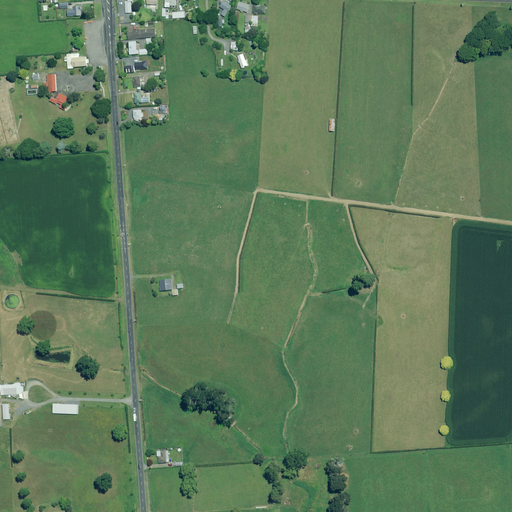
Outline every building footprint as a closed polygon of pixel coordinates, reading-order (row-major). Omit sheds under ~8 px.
[(232,6),(224,1),(220,7),(224,10),(221,14),(225,17),(232,6)] [(241,10),(241,12),(242,12),(242,11),(247,12),(250,5),(239,2),(237,9),(241,10)] [(74,9),(67,9),(68,17),(82,16),(81,5),(74,6),(74,9)] [(258,13),(266,14),(266,5),(254,5),(254,13),(255,13),(255,14),(258,15),(258,13)] [(156,37),(155,28),(137,29),(137,30),(129,31),(129,32),(127,32),(128,39),(156,37)] [(240,47),(240,39),(235,39),(235,42),(231,42),(231,50),(238,50),(238,47),(240,47)] [(136,41),(129,42),(129,45),(127,45),(128,48),(130,48),(130,55),(139,54),(138,51),(140,50),(139,45),(136,45),(136,41)] [(64,54),(65,68),(86,66),(85,55),(79,56),(78,53),(64,54)] [(246,60),(243,54),(238,56),(239,60),(238,61),(239,63),(240,63),(242,68),(248,66),(246,60)] [(45,90),(55,90),(55,84),(55,75),(45,75),(45,90)] [(48,99),(64,108),(69,99),(57,92),(55,97),(50,95),(48,99)] [(142,92),(133,93),(133,98),(135,98),(135,103),(149,102),(149,97),(142,97),(142,92)] [(134,118),(137,118),(137,119),(136,119),(136,121),(138,121),(138,120),(142,119),(141,117),(144,116),(144,112),(141,112),(141,110),(133,110),(134,118)] [(173,290),(172,279),(160,280),(161,287),(160,287),(161,291),(173,290)] [(1,395),(12,395),(15,398),(16,398),(17,399),(20,396),(17,393),(17,388),(1,389),(1,395)] [(159,463),(167,463),(167,462),(169,462),(168,451),(157,452),(158,456),(159,456),(159,463)]
